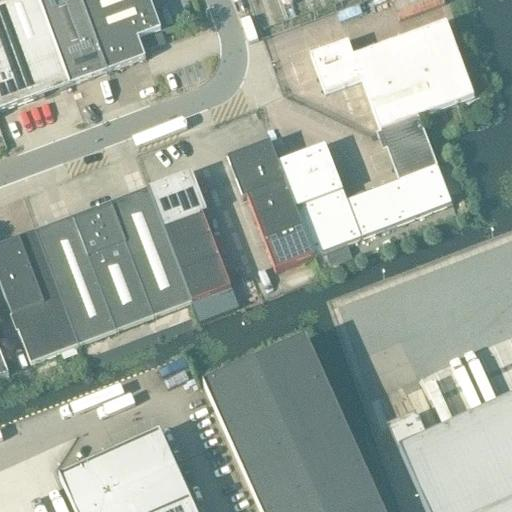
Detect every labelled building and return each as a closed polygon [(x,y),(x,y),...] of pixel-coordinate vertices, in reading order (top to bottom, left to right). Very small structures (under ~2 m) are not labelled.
[(0,0),(0,114),(70,89),(36,0),(0,0)] [(109,75),(81,2),(80,0),(36,0),(70,89),(109,75)] [(138,42),(161,33),(148,0),(86,0),(81,2),(109,75),(146,61),(138,42)] [(402,0),(411,24),(449,11),(445,0),(402,0)] [(381,135),(419,121),(474,101),(446,26),(354,60),(352,55),(361,52),(357,42),(310,59),(325,98),(362,84),(381,135)] [(145,53),(165,46),(161,35),(141,42),(145,53)] [(399,185),(437,170),(419,121),(381,135),(399,185)] [(242,203),(286,186),(279,167),(278,167),(271,148),(271,147),(271,146),(227,163),(242,203)] [(346,205),(347,204),(325,149),(279,167),(286,186),(294,209),(303,231),(314,260),(360,243),(346,205)] [(346,205),(360,243),(452,208),(437,170),(399,185),(347,205),(347,204),(346,205)] [(164,232),(207,216),(192,176),(149,192),(149,193),(164,232)] [(242,203),(247,201),(255,223),(294,209),(286,186),(242,203)] [(164,232),(149,193),(149,192),(112,207),(157,321),(192,307),(192,306),(181,277),(173,255),(164,232)] [(119,334),(157,321),(112,207),(75,221),(119,334)] [(263,246),(303,231),(294,209),(255,223),(263,246)] [(173,255),(211,240),(203,218),(207,216),(164,232),(173,255)] [(80,349),(119,334),(75,221),(36,236),(80,349)] [(303,231),(263,246),(275,276),(282,294),(321,279),(314,260),(303,231)] [(31,368),(80,349),(36,236),(34,236),(39,250),(25,256),(20,242),(0,249),(0,286),(12,319),(10,320),(17,336),(18,335),(31,368)] [(181,277),(220,262),(211,240),(173,255),(181,277)] [(220,262),(181,277),(192,306),(193,307),(200,326),(238,311),(231,293),(220,262)] [(258,511),(381,511),(306,343),(204,389),(258,511)] [(511,511),(511,409),(429,447),(416,417),(386,430),(423,511),(511,511)] [(194,511),(160,436),(59,482),(73,511),(194,511)]
